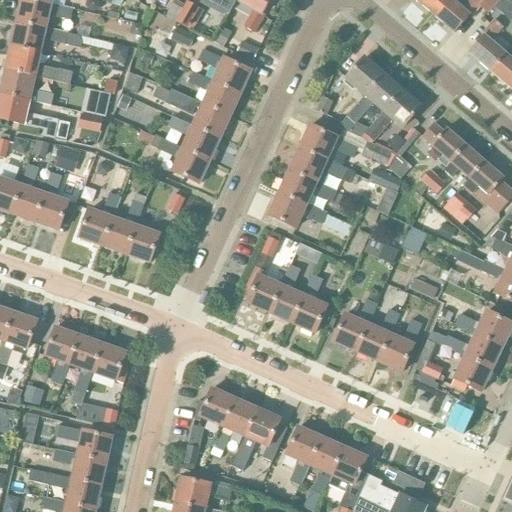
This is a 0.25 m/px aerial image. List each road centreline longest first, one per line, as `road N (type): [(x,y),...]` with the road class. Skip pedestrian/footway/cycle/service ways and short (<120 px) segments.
road 1 (residential): [(175,330),(329,0)]
road 2 (residential): [(484,466),(175,330)]
road 3 (residential): [(511,129),(356,0)]
road 4 (residential): [(175,330),(0,265)]
road 5 (residential): [(134,511),(175,330)]
